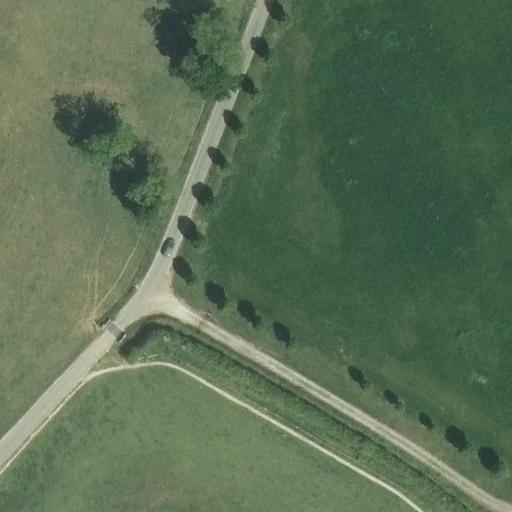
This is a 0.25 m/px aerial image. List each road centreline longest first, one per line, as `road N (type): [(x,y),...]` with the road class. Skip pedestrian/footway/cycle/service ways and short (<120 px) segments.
road 1 (unclassified): [(0,454),(147,291),(265,0)]
road 2 (track): [(147,291),(359,415),(492,506),(511,511)]
